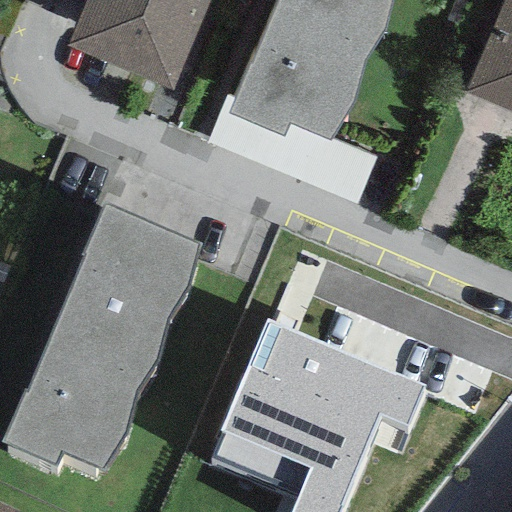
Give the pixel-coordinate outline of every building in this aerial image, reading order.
[(205,0),(76,0),(65,28),(175,76),(205,0)] [(390,0),(266,0),(226,98),(333,141),(390,0)] [(511,0),(504,0),(466,87),(511,107),(511,0)] [(360,206),(376,165),(304,138),(289,179),(360,206)] [(197,264),(105,224),(4,460),(56,484),(60,469),(103,486),(125,448),(137,406),(156,379),(168,334),(187,307),(197,264)] [(438,325),(307,272),(261,386),(393,438),(438,325)] [(273,511),(190,475),(173,511),(273,511)]
